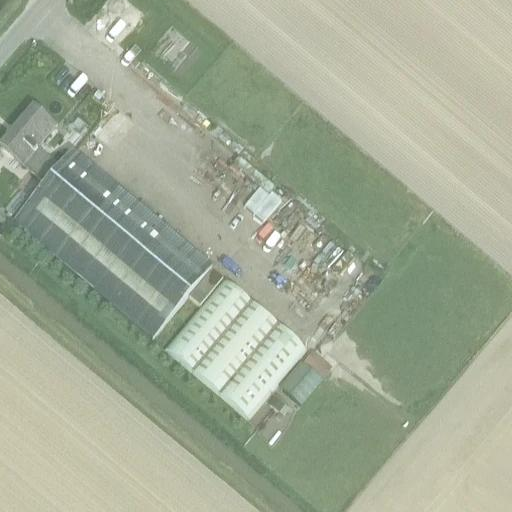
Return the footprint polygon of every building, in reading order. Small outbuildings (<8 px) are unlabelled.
[(92,98),(98,103),(103,98),(97,93),(92,98)] [(153,341),(212,271),(73,155),(60,171),(37,151),(56,129),(33,110),(1,148),(47,187),(14,225),(153,341)] [(11,224),(0,214),(0,229),(4,233),(11,224)] [(165,352),(249,423),(307,354),(223,283),(165,352)] [(314,355),(304,367),(302,366),(281,391),(302,409),(324,384),(323,384),(333,372),(314,355)] [(276,401),(270,408),(278,416),(285,408),(276,401)]
